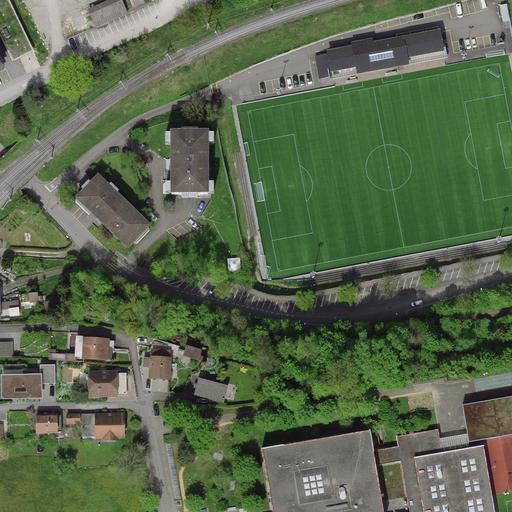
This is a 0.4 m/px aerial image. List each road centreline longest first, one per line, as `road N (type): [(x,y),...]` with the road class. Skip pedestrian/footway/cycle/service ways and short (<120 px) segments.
road 1 (residential): [(29,183),(105,256),(147,283),(281,317),(349,312),(511,274)]
road 2 (residential): [(196,0),(0,99)]
